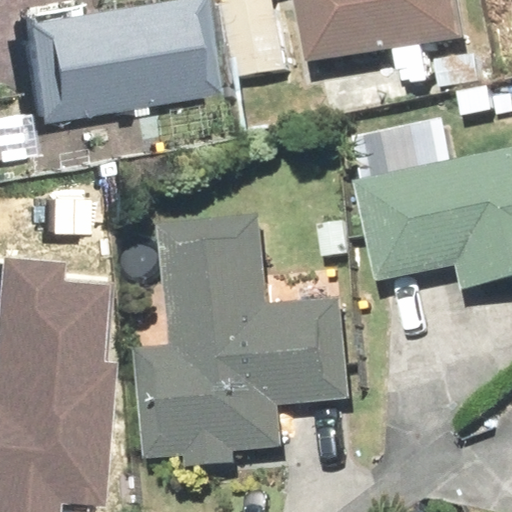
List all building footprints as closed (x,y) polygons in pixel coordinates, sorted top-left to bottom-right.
[(197,84),(184,0),(114,0),(69,7),(68,0),(53,0),(12,6),(27,109),(197,84)] [(267,0),(196,0),(214,80),(281,66),(267,0)] [(297,0),(307,60),(476,36),(470,0),(297,0)] [(511,148),(448,164),(437,117),(358,135),(369,182),(356,185),(379,282),(458,264),(465,292),(511,281),(511,148)] [(89,168),(18,176),(21,207),(92,199),(89,168)] [(261,208),(157,213),(163,337),(122,339),(128,458),(182,455),(183,467),(226,465),(225,448),(278,446),(276,399),(341,396),(336,293),(265,297),(261,208)] [(0,265),(0,493),(66,499),(86,273),(0,265)]
